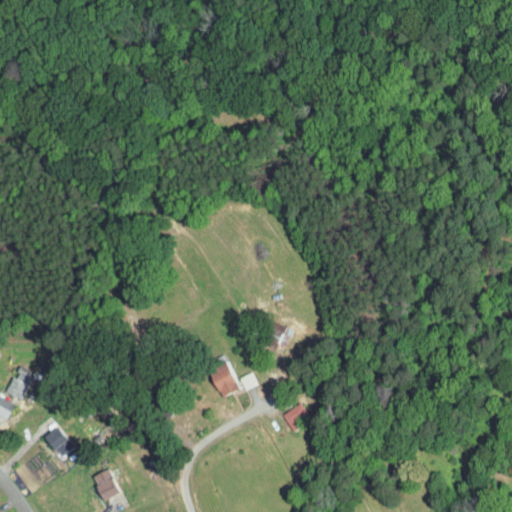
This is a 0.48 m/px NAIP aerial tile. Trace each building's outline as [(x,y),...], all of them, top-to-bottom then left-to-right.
[(263,338),(271,342),(280,325),(258,314),(247,337),(260,343),(263,338)] [(206,391),(224,384),(213,356),(195,364),(206,391)] [(0,390),(8,394),(18,373),(8,369),(11,364),(5,361),(0,372),(0,390)] [(279,425),(298,413),(288,398),(270,409),(279,425)] [(30,433),(47,452),(60,440),(43,421),(30,433)] [(77,472),(88,496),(106,488),(94,464),(77,472)]
